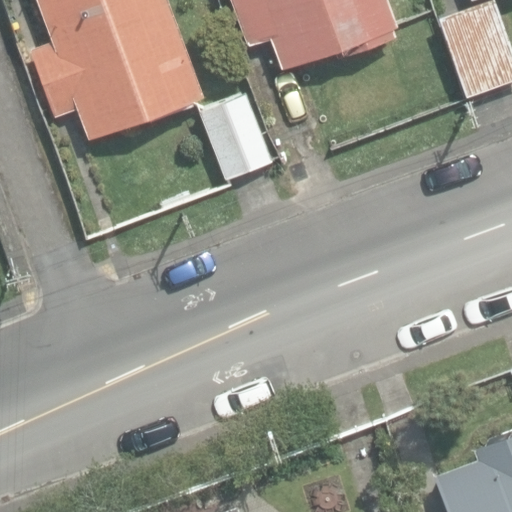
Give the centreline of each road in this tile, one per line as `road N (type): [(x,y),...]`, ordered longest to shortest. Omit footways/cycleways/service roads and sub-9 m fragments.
road 1 (tertiary): [(511,216),(102,383)]
road 2 (residential): [(102,383),(0,112)]
